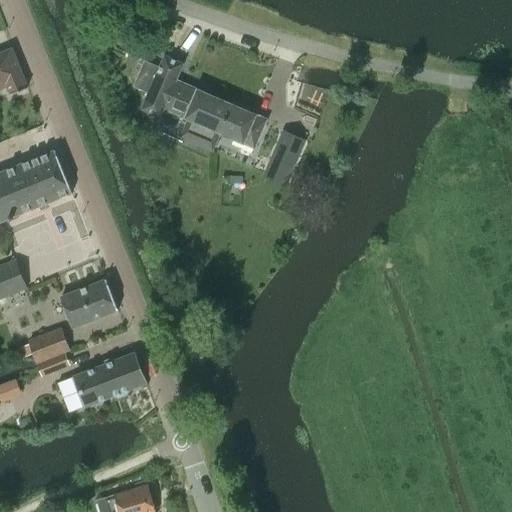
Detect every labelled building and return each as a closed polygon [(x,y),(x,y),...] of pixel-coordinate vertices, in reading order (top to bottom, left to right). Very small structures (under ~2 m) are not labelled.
[(135,36),(139,25),(121,18),(117,30),(135,36)] [(11,95),(28,88),(28,87),(12,49),(0,53),(0,90),(8,87),(11,94),(11,95)] [(181,137),(212,151),(233,104),(176,80),(183,64),(166,56),(143,108),(161,116),(164,108),(189,119),(181,137)] [(233,104),(221,133),(255,147),(267,120),(233,104)] [(283,131),(270,161),(292,170),(305,141),(283,131)] [(73,193),(56,151),(55,151),(0,173),(0,222),(73,193)] [(0,299),(26,288),(15,261),(0,266),(0,299)] [(119,310),(107,279),(62,297),(74,327),(119,310)] [(61,328),(28,340),(36,362),(70,351),(61,328)] [(130,390),(148,383),(136,353),(76,376),(88,406),(115,396),(120,398),(128,395),(130,390)] [(46,360),(36,363),(38,369),(41,376),(51,373),(46,360)] [(0,384),(0,396),(2,401),(2,403),(22,395),(15,379),(0,384)] [(117,495),(98,500),(101,511),(155,511),(155,510),(158,507),(156,501),(152,501),(148,486),(117,495)]
